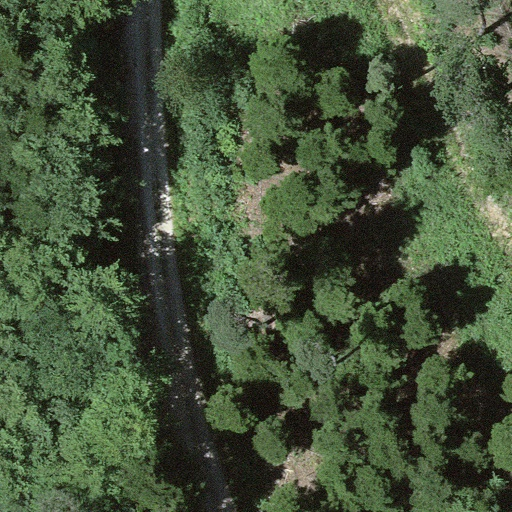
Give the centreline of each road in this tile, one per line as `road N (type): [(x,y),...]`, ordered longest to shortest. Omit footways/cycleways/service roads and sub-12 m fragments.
road 1 (track): [(150,0),(154,197),(168,315),(199,455),(221,511)]
road 2 (track): [(381,0),(511,268)]
